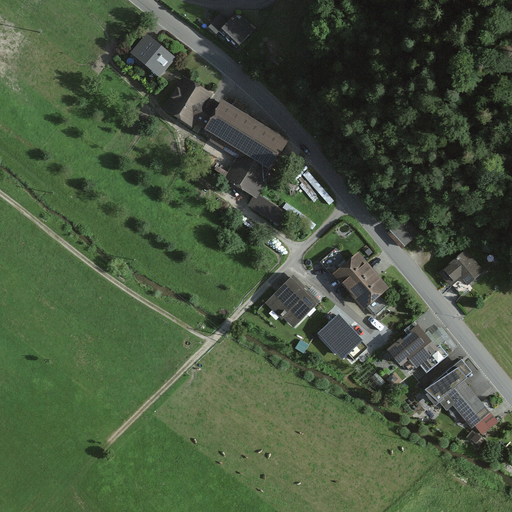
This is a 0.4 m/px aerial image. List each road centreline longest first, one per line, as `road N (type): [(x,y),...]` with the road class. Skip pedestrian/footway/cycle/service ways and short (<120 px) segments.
road 1 (tertiary): [(511,398),(283,119),(140,0)]
road 2 (track): [(0,193),(109,278),(211,341),(268,282)]
road 3 (track): [(211,341),(107,445)]
